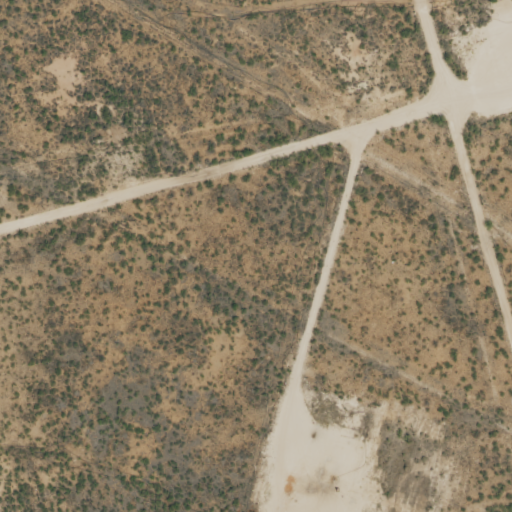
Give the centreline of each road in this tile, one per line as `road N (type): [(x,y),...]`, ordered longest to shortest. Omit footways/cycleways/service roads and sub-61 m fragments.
road 1 (track): [(511,119),(0,262)]
road 2 (track): [(365,0),(400,151)]
